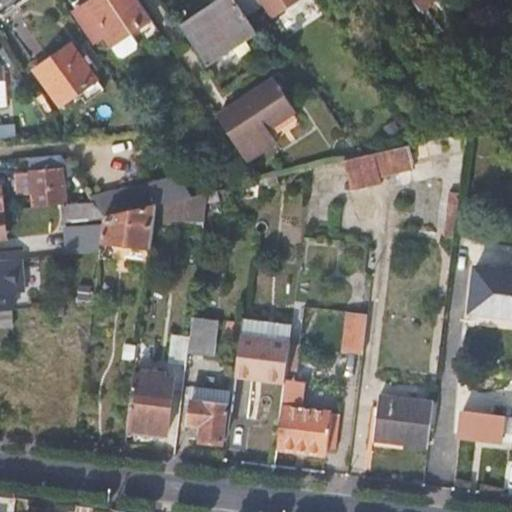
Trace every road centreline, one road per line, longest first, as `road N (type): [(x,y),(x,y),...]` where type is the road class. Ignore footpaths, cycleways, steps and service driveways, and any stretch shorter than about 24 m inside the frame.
road 1 (residential): [(0,466),(359,511)]
road 2 (unknown): [(439,511),(463,270)]
